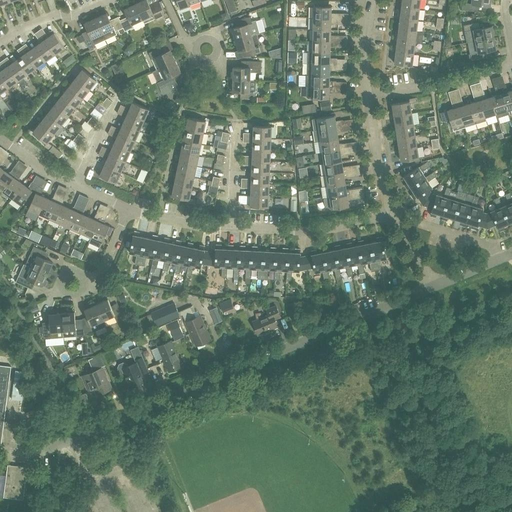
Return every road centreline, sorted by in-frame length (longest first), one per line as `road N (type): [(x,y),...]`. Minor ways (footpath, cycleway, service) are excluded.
road 1 (unclassified): [(39,452),(433,286)]
road 2 (residential): [(394,215),(313,231),(232,227)]
road 3 (residential): [(366,95),(443,87),(511,68)]
road 4 (unclassified): [(394,215),(366,95)]
